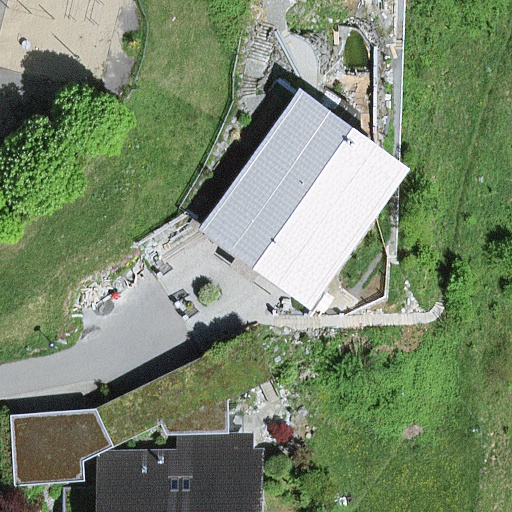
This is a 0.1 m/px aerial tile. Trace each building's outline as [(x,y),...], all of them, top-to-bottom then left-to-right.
[(280,82),(187,211),(211,228),(304,100),(280,82)] [(404,171),(304,100),(211,228),(243,251),(264,266),(291,285),(330,231),(350,245),(404,171)] [(291,285),(311,299),(350,245),(330,231),(291,285)] [(253,280),(264,266),(243,251),(232,265),(253,280)] [(229,351),(244,380),(266,369),(252,340),(229,351)] [(169,417),(188,408),(244,380),(229,351),(212,359),(97,415),(112,445),(169,417)] [(207,432),(206,412),(193,418),(188,408),(169,417),(177,433),(207,432)] [(229,432),(229,412),(206,412),(207,432),(229,432)] [(84,459),(112,445),(97,415),(14,421),(19,483),(86,477),(84,459)] [(217,467),(240,467),(240,443),(217,444),(217,467)] [(65,491),(65,511),(252,511),(252,467),(240,467),(217,467),(217,444),(181,444),(181,467),(112,468),(112,491),(65,491)]
